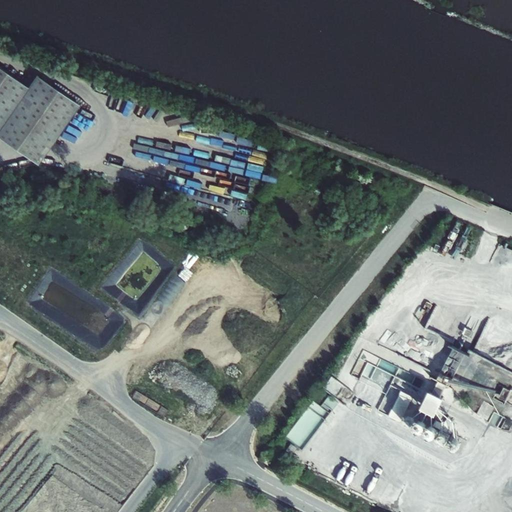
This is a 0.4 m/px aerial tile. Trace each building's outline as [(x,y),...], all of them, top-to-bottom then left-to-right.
[(0,118),(57,158),(98,99),(54,69),(46,81),(3,52),(0,56),(0,118)] [(452,348),(439,381),(451,386),(465,353),(452,348)] [(446,364),(441,362),(419,406),(424,409),(446,364)] [(401,391),(389,385),(378,409),(388,415),(401,391)] [(422,412),(409,405),(405,412),(419,419),(422,412)] [(450,436),(397,410),(393,417),(446,443),(450,436)] [(271,460),(263,454),(260,459),(267,467),(271,460)]
